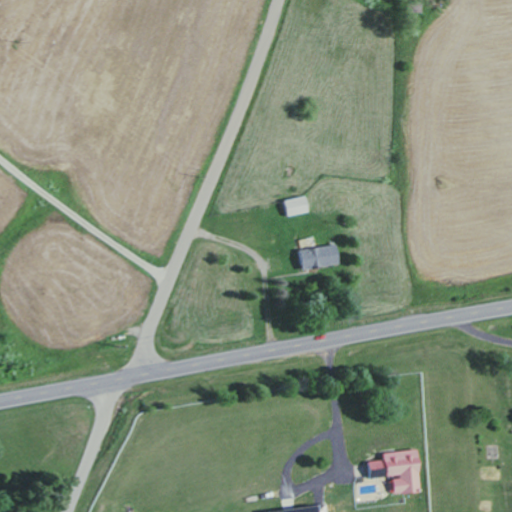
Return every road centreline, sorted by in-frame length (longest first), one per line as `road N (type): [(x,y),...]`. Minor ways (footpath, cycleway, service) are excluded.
road 1 (trunk): [(0,402),(511,307)]
road 2 (residential): [(189,234),(281,0)]
road 3 (residential): [(145,375),(151,324),(189,234)]
road 4 (residential): [(70,511),(105,420),(106,382)]
